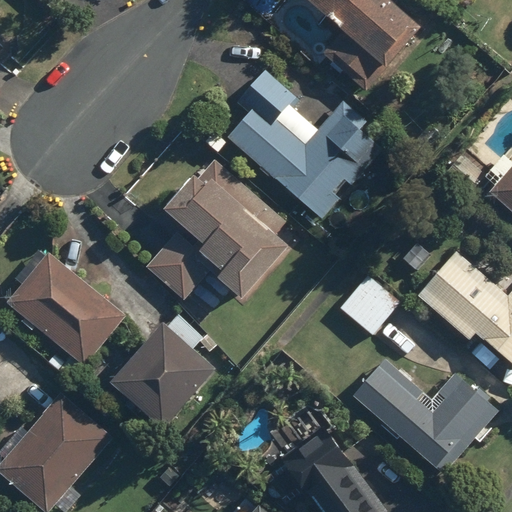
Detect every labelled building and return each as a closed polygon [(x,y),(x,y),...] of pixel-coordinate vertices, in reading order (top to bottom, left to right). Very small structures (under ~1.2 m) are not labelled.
[(373,0),(302,0),(301,2),(340,38),(320,60),(361,97),(415,38),(373,0)] [(333,196),(344,184),(349,190),(384,150),(360,129),(364,125),(342,105),(315,135),(285,108),(292,100),(262,73),(234,104),(246,114),(223,140),(319,224),(339,202),(333,196)] [(498,162),(483,178),(460,158),(447,172),(470,193),(477,186),(486,194),(482,198),(511,224),(511,164),(507,170),(498,162)] [(234,307),(282,253),(269,242),(285,224),(213,160),(153,228),(169,242),(144,271),(182,304),(206,275),(213,281),(210,286),(234,307)] [(511,281),(500,295),(453,251),(411,297),(462,344),(467,339),(509,378),(511,374),(511,281)] [(125,321),(44,255),(1,309),(81,375),(125,321)] [(362,280),(336,310),(370,338),(395,308),(362,280)] [(154,439),(210,377),(188,356),(201,341),(176,318),(162,333),(158,330),(102,392),(154,439)] [(496,416),(451,375),(427,401),(382,360),(346,399),(437,481),(496,416)] [(45,511),(48,509),(52,511),(67,511),(80,498),(68,487),(109,441),(60,398),(0,465),(0,481),(34,511),(45,511)] [(307,438),(274,463),(279,470),(262,482),(280,506),(297,494),(310,511),(384,511),(329,438),(314,448),(307,438)]
